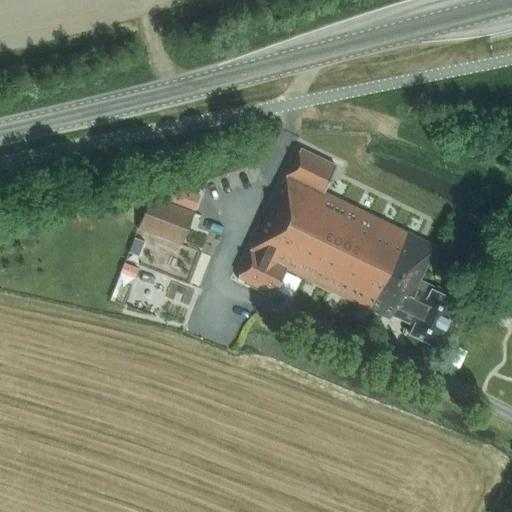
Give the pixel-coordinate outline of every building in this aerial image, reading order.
[(434,346),(456,301),(431,289),(433,286),(419,279),(434,247),(323,193),(336,167),(300,150),(238,278),(274,295),(287,269),(390,318),(391,315),(413,325),(408,334),(434,346)] [(200,195),(175,186),(169,202),(194,211),(200,195)] [(191,213),(148,196),(135,228),(179,244),(191,213)] [(474,257),(483,238),(465,229),(456,249),(474,257)] [(505,291),(506,290),(506,288),(507,286),(506,284),(505,283),(504,281),(503,280),(501,279),(500,279),(498,279),(496,279),(494,280),(493,281),(492,282),(491,284),(490,286),(490,287),(491,289),(491,291),(493,292),(494,294),(496,294),(497,295),(499,295),(501,295),(503,294),(504,293),(505,291)]
